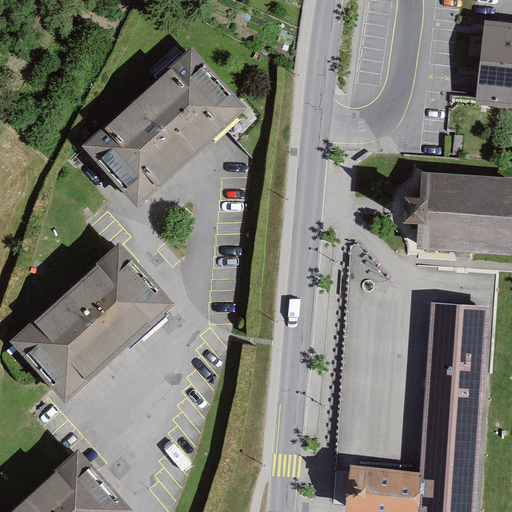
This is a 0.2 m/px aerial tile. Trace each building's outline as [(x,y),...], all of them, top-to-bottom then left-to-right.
[(511,27),(482,24),(472,103),(511,107),(511,27)] [(73,144),(128,205),(238,106),(184,47),(73,144)] [(409,254),(508,259),(511,254),(511,181),(511,180),(413,176),(412,195),(389,193),(388,215),(411,216),(409,254)] [(110,242),(0,339),(0,340),(54,401),(164,303),(110,242)] [(349,466),(345,511),(474,511),(491,307),(432,302),(419,472),(349,466)] [(69,449),(0,510),(0,511),(119,511),(123,509),(69,449)]
